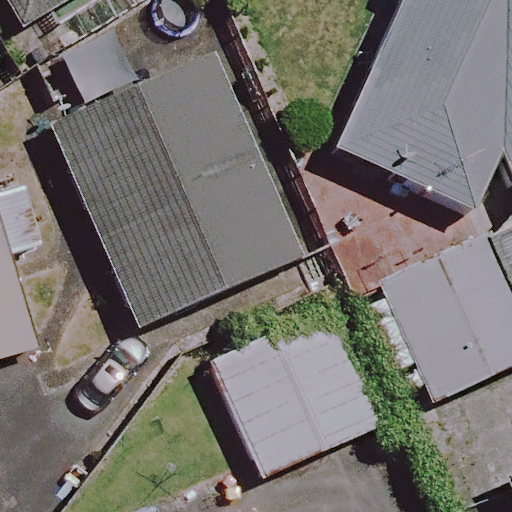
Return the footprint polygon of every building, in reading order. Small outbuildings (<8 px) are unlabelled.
[(82,0),(0,0),(0,11),(16,39),(82,0)] [(511,0),(390,0),(399,4),(325,156),(462,223),(477,192),(480,186),(491,161),(511,210),(511,0)] [(292,269),(211,73),(50,140),(131,336),(292,269)] [(511,229),(375,293),(381,306),(350,320),(392,411),(423,397),(430,411),(511,373),(511,229)] [(0,369),(33,361),(0,235),(0,369)] [(375,436),(323,320),(206,372),(258,488),(375,436)]
